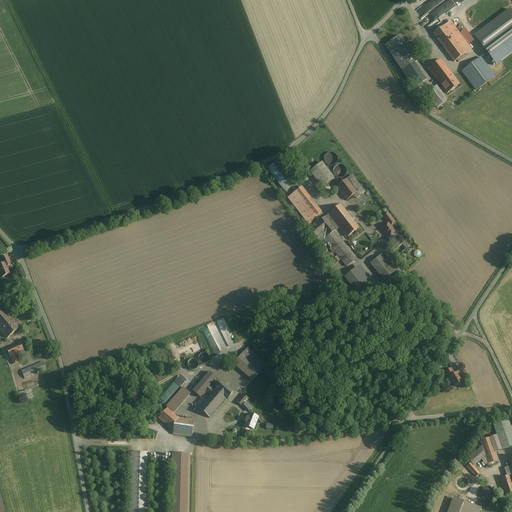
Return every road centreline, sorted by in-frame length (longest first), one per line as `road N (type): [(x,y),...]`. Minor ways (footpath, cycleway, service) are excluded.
road 1 (unclassified): [(16,252),(209,188),(286,150),(333,105),(365,40)]
road 2 (unclassified): [(87,511),(59,360),(16,252)]
road 3 (unclassified): [(511,249),(407,418)]
road 4 (unclassified): [(371,33),(418,107),(511,162)]
